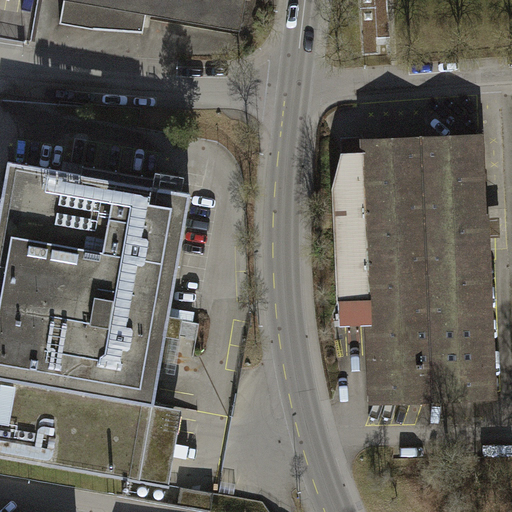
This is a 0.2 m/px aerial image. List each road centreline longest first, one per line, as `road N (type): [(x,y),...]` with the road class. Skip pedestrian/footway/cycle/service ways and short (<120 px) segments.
road 1 (tertiary): [(339,511),(311,437),(285,285),(297,94)]
road 2 (unclassified): [(297,94),(0,76)]
road 3 (unclassified): [(511,77),(297,94)]
